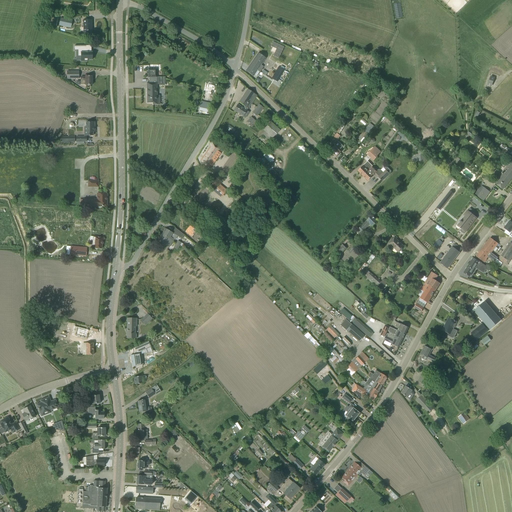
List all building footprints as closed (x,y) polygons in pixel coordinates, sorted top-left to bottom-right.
[(59,25),(71,28),(72,20),(60,17),(59,25)] [(87,35),(92,35),(91,20),(83,20),(83,25),(84,35),(87,35)] [(272,44),(271,46),(276,49),(275,51),(274,53),(273,55),(279,58),(280,56),(281,53),(282,51),(283,49),(284,47),(278,44),(273,42),(272,44)] [(85,46),(74,46),(74,50),(78,50),(78,56),(81,56),(81,62),(87,62),(87,60),(91,60),(91,57),(92,57),(92,53),(91,53),(91,52),(86,52),(85,46)] [(288,50),(285,56),(294,60),(297,54),(288,50)] [(258,53),(246,71),(253,76),(256,72),(257,70),(260,72),(262,69),(263,67),(260,65),(265,58),(262,56),(258,53)] [(277,81),(283,70),(280,68),(278,67),(272,78),(277,81)] [(148,72),(147,72),(147,75),(148,75),(148,77),(149,77),(157,77),(156,69),(153,69),(148,69),(148,72)] [(81,78),(81,85),(87,85),(92,85),(92,76),(87,76),(85,76),(81,76),(81,78)] [(153,104),(157,104),(157,85),(165,84),(165,79),(165,76),(161,77),(157,77),(149,77),(149,83),(147,83),(147,103),(153,103),(153,104)] [(248,109),(254,99),(257,95),(247,89),(239,102),(248,109)] [(233,110),(238,113),(243,116),(246,118),(249,112),(247,110),(242,107),(237,104),(233,110)] [(255,116),(262,108),(258,105),(251,113),(255,116)] [(268,141),(279,130),(270,121),(259,132),(268,141)] [(84,127),(84,136),(93,135),(93,131),(95,131),(94,122),(86,122),(86,127),(84,127)] [(371,129),(367,126),(360,135),(365,138),(371,129)] [(76,136),(76,137),(76,144),(84,144),(84,142),(86,142),(86,137),(86,136),(76,136)] [(341,151),(340,150),(342,148),(343,146),(337,140),(333,144),(335,146),(330,151),(336,157),(340,153),(341,151)] [(220,148),(217,146),(213,143),(200,162),(203,164),(201,167),(205,170),(220,148)] [(511,151),(501,145),(498,150),(511,158),(511,151)] [(375,146),(367,155),(371,159),(373,161),(381,152),(375,146)] [(456,157),(452,162),(448,159),(443,166),(451,173),(457,166),(460,168),(464,163),(456,157)] [(511,177),(511,161),(500,177),(501,177),(496,184),(499,187),(503,190),(511,177)] [(358,171),(363,176),(372,166),(367,162),(361,167),(358,171)] [(372,166),(363,176),(368,181),(371,177),(375,173),(379,177),(383,172),(381,170),(378,170),(377,169),(375,169),(372,166)] [(382,180),(391,171),(388,168),(386,170),(383,172),(379,177),(382,180)] [(226,184),(233,176),(228,172),(222,180),(226,184)] [(212,178),(207,185),(221,197),(227,190),(212,178)] [(490,192),(486,189),(481,186),(475,194),(479,198),(483,201),(490,192)] [(451,190),(437,207),(442,212),(456,195),(451,190)] [(84,200),(79,200),(79,206),(84,206),(106,206),(106,194),(98,194),(98,200),(84,200)] [(464,217),(456,227),(460,230),(459,231),(464,234),(473,223),(479,216),(477,215),(478,215),(471,209),(464,217)] [(365,229),(370,224),(372,226),(377,221),(372,215),(366,221),(367,221),(362,226),(356,231),(360,237),(367,230),(365,229)] [(413,226),(420,217),(417,215),(413,221),(411,224),(413,226)] [(162,234),(173,241),(174,239),(170,236),(172,232),(166,229),(162,234)] [(202,229),(197,234),(201,238),(203,236),(206,233),(202,229)] [(159,245),(158,246),(163,249),(166,251),(168,246),(169,247),(171,244),(172,242),(173,241),(162,234),(157,243),(159,245)] [(93,236),(92,248),(96,248),(101,249),(102,244),(103,244),(104,238),(102,237),(97,237),(93,236)] [(397,252),(400,250),(404,246),(394,237),(388,243),(397,252)] [(346,239),(332,254),(336,258),(338,256),(339,256),(346,248),(343,245),(344,244),(345,244),(349,240),(347,238),(346,240),(346,239)] [(489,256),(490,257),(495,261),(496,259),(497,258),(491,253),(498,244),(494,241),(490,238),(476,256),(480,259),(484,263),(485,261),(489,256)] [(439,239),(433,246),(437,249),(443,243),(439,239)] [(511,257),(511,243),(510,242),(498,260),(507,265),(511,257)] [(462,249),(458,246),(455,243),(443,259),(440,263),(447,269),(462,249)] [(86,248),(67,247),(66,255),(86,257),(86,248)] [(372,254),(364,265),(367,267),(375,256),(372,254)] [(472,272),(476,266),(478,268),(481,263),(478,262),(479,261),(473,258),(464,273),(469,276),(472,272)] [(361,273),(380,290),(387,282),(383,279),(380,282),(366,270),(365,271),(363,270),(361,273)] [(425,283),(428,285),(428,286),(435,290),(440,283),(435,280),(438,276),(432,272),(427,280),(425,283)] [(425,283),(421,290),(424,292),(420,298),(427,303),(435,290),(428,286),(428,285),(425,283)] [(467,298),(463,303),(469,307),(472,303),(472,302),(467,298)] [(485,301),(474,311),(490,329),(501,320),(485,301)] [(417,304),(414,307),(421,312),(423,308),(417,304)] [(153,316),(149,312),(147,314),(140,320),(145,325),(152,319),(152,318),(153,316)] [(126,338),(136,338),(137,334),(135,334),(135,326),(137,327),(137,318),(127,318),(127,329),(127,332),(126,338)] [(368,336),(371,332),(357,319),(356,319),(354,318),(351,321),(353,323),(368,336)] [(449,318),(442,330),(447,332),(448,333),(447,335),(453,338),(457,331),(453,329),(456,322),(453,320),(449,318)] [(340,325),(351,335),(359,341),(364,335),(357,329),(345,319),(340,325)] [(399,329),(398,331),(405,334),(408,327),(404,325),(401,324),(397,322),(395,327),(399,329)] [(470,333),(475,339),(477,341),(488,331),(486,329),(482,324),(470,333)] [(395,335),(402,339),(405,334),(398,331),(390,327),(388,331),(390,331),(389,334),(392,336),(395,337),(395,335)] [(326,331),(321,336),(329,345),(334,340),(326,331)] [(307,332),(304,335),(317,349),(320,346),(307,332)] [(391,344),(398,347),(402,339),(395,335),(395,337),(392,336),(389,334),(387,337),(386,336),(384,340),(391,343),(391,344)] [(487,336),(481,340),(485,345),(491,340),(487,336)] [(136,370),(136,369),(142,366),(142,365),(140,354),(139,351),(145,349),(146,349),(146,348),(150,347),(147,342),(148,342),(148,341),(132,348),(133,349),(134,349),(136,351),(134,352),(133,352),(134,355),(130,355),(132,366),(135,366),(136,370)] [(432,350),(433,350),(434,347),(431,345),(427,343),(425,346),(421,354),(423,355),(421,358),(426,361),(427,359),(433,362),(435,358),(429,355),(432,350)] [(333,364),(338,360),(340,362),(343,359),(339,355),(336,353),(332,348),(329,352),(331,354),(329,355),(331,357),(329,359),(333,364)] [(361,365),(365,362),(359,355),(355,359),(361,365)] [(312,370),(308,374),(313,378),(316,375),(328,364),(323,360),(312,370)] [(348,365),(355,372),(358,368),(352,362),(348,365)] [(355,372),(348,365),(345,368),(351,375),(355,372)] [(375,370),(373,374),(370,372),(368,375),(369,377),(382,386),(382,385),(383,386),(384,383),(386,380),(387,377),(375,370)] [(431,374),(428,372),(424,370),(418,381),(425,385),(431,374)] [(135,384),(140,384),(142,383),(142,379),(146,379),(146,375),(134,377),(135,384)] [(367,383),(368,384),(369,385),(372,386),(371,387),(375,390),(378,392),(382,386),(369,377),(366,382),(367,383)] [(365,390),(368,392),(368,393),(375,397),(377,394),(378,392),(375,390),(371,387),(372,386),(369,385),(368,384),(367,383),(366,382),(364,381),(361,382),(360,383),(360,385),(362,385),(364,385),(364,387),(363,389),(365,390)] [(356,384),(352,391),(362,397),(363,395),(366,396),(373,401),(375,398),(375,397),(368,393),(368,392),(365,390),(356,385),(356,384)] [(156,395),(161,391),(156,385),(145,392),(149,398),(155,394),(156,395)] [(406,386),(401,393),(406,396),(405,398),(410,401),(414,394),(412,390),(410,389),(406,386)] [(82,394),(82,400),(88,399),(89,404),(95,403),(100,403),(100,402),(99,395),(92,396),(91,393),(82,394)] [(344,394),(342,397),(349,403),(352,400),(344,394)] [(421,395),(416,400),(428,413),(433,408),(421,395)] [(41,403),(37,405),(39,408),(41,414),(42,417),(52,413),(50,410),(57,407),(57,405),(55,400),(50,402),(49,400),(48,397),(40,400),(41,403)] [(139,412),(142,412),(143,413),(145,412),(146,411),(150,410),(149,407),(145,408),(144,400),(143,400),(142,400),(141,400),(137,401),(139,412)] [(341,412),(339,415),(344,421),(346,418),(347,419),(348,418),(352,421),(359,413),(354,409),(355,408),(351,404),(348,407),(351,410),(349,413),(347,412),(345,415),(341,412)] [(32,410),(30,405),(23,409),(25,413),(22,414),(24,419),(25,421),(28,419),(28,420),(35,416),(32,410)] [(88,414),(92,414),(92,415),(95,415),(95,419),(99,419),(104,419),(104,412),(100,412),(100,410),(95,410),(95,407),(92,407),(88,407),(88,409),(84,409),(84,410),(83,410),(83,414),(88,414)] [(457,417),(463,424),(469,419),(464,412),(457,417)] [(0,422),(2,427),(0,428),(0,431),(1,434),(5,432),(11,429),(12,433),(19,429),(18,427),(16,422),(11,424),(8,417),(4,419),(4,420),(0,422)] [(61,421),(53,425),(54,429),(64,431),(61,421)] [(27,431),(22,422),(19,424),(23,433),(27,431)] [(143,424),(137,424),(138,430),(138,437),(138,441),(143,440),(143,439),(147,439),(147,437),(147,430),(144,430),(144,429),(144,426),(143,425),(143,424)] [(98,439),(98,436),(100,436),(105,436),(105,428),(100,428),(99,428),(97,428),(97,433),(94,433),(93,433),(93,439),(98,439)] [(178,433),(173,429),(169,433),(176,439),(178,437),(177,435),(178,433)] [(328,452),(333,446),(334,444),(335,444),(343,434),(336,429),(322,447),(328,452)] [(294,436),(300,441),(306,434),(301,430),(300,431),(299,431),(294,436)] [(100,440),(98,440),(98,443),(96,443),(94,443),(94,445),(94,448),(92,448),(92,453),(93,453),(99,453),(99,450),(99,449),(100,449),(105,449),(105,440),(100,440)] [(258,457),(262,454),(258,449),(254,452),(258,457)] [(303,466),(296,459),(290,454),(287,457),(293,463),(292,463),(299,470),(303,466)] [(86,466),(93,466),(99,466),(104,466),(104,460),(93,460),(93,456),(86,457),(86,466)] [(138,460),(138,468),(143,468),(144,468),(146,468),(147,464),(149,465),(149,461),(145,461),(143,461),(138,460)] [(318,460),(309,469),(315,475),(324,465),(318,460)] [(357,475),(359,476),(361,473),(364,476),(369,470),(364,465),(360,462),(358,465),(354,462),(349,468),(357,475)] [(357,475),(349,468),(348,470),(341,477),(344,480),(343,482),(347,485),(348,486),(357,475)] [(290,475),(286,471),(284,470),(282,473),(288,478),(290,475)] [(237,471),(233,474),(239,479),(242,476),(237,471)] [(233,482),(236,478),(234,476),(234,475),(230,472),(227,474),(229,476),(231,478),(230,480),(233,482)] [(136,480),(136,482),(137,483),(142,484),(144,484),(152,484),(152,475),(144,475),(144,476),(142,476),(137,476),(137,479),(136,480)] [(288,479),(284,484),(294,493),(299,488),(288,479)] [(83,491),(82,508),(92,509),(97,509),(97,506),(106,507),(107,488),(105,488),(105,481),(100,481),(94,480),(93,486),(88,486),(88,487),(86,487),(85,491),(83,491)] [(273,495),(276,492),(278,489),(272,483),(270,482),(267,485),(270,486),(270,487),(268,490),(273,495)] [(289,499),(294,493),(284,484),(279,489),(280,490),(289,499)] [(351,497),(341,488),(337,493),(347,501),(351,497)] [(218,492),(215,490),(208,499),(210,501),(215,496),(216,497),(219,494),(218,492)] [(184,497),(190,502),(196,496),(190,491),(184,497)] [(266,507),(271,511),(281,511),(282,511),(281,511),(274,505),(276,502),(277,503),(278,503),(270,495),(267,498),(271,502),(266,507)] [(241,497),(239,500),(244,505),(247,502),(241,497)] [(160,499),(141,498),(136,498),(135,509),(159,510),(160,499)] [(257,511),(260,508),(252,501),(250,504),(257,511)]
